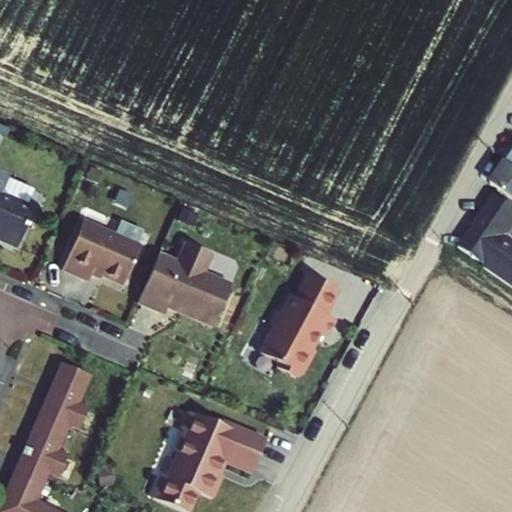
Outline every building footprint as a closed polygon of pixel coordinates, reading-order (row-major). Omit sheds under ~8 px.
[(13,126),(1,121),(0,124),(0,139),(4,132),(9,134),(13,126)] [(511,164),(509,163),(493,184),(511,198),(511,164)] [(0,167),(0,232),(1,233),(3,236),(21,245),(36,211),(33,203),(9,193),(6,187),(12,173),(0,167)] [(511,207),(497,196),(460,248),(486,268),(484,269),(511,288),(511,207)] [(87,218),(67,265),(93,277),(97,268),(128,282),(145,243),(87,218)] [(164,247),(143,296),(170,308),(174,297),(186,302),(184,306),(219,321),(237,279),(210,267),(218,248),(191,237),(183,255),(164,247)] [(329,309),(342,285),(313,270),(300,294),(296,291),(288,306),(283,307),(273,325),(275,331),(268,344),(270,351),(283,359),(281,363),(300,374),(302,369),(305,371),(318,347),(316,345),(318,340),(316,339),(322,327),(330,331),(339,315),(329,309)] [(31,440),(24,457),(18,470),(48,484),(54,470),(64,474),(74,452),(64,447),(75,422),(85,426),(94,404),(84,400),(96,373),(66,360),(57,379),(61,380),(55,393),(52,392),(44,409),(37,427),(40,428),(34,441),(31,440)] [(256,468),(269,436),(225,417),(224,420),(195,408),(187,425),(189,426),(181,447),(183,448),(172,473),(167,471),(158,494),(193,508),(201,487),(216,494),(226,470),(221,468),(227,456),(256,468)] [(18,470),(12,484),(28,491),(42,497),(48,484),(18,470)] [(12,484),(0,511),(17,511),(28,491),(12,484)] [(70,511),(42,497),(28,491),(17,511),(70,511)]
